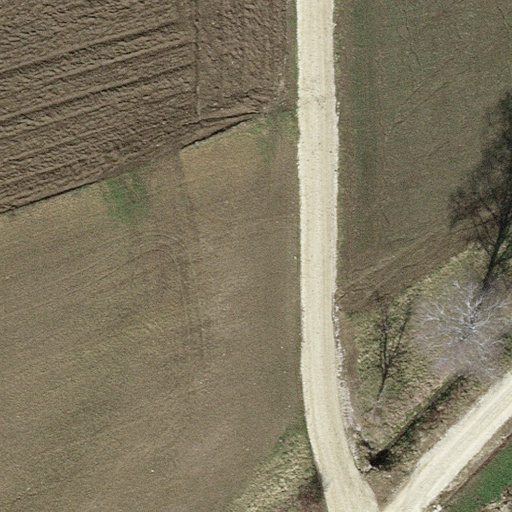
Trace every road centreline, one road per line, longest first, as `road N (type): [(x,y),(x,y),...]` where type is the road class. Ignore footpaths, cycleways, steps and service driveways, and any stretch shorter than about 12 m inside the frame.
road 1 (track): [(319,0),(320,318),(337,452),(358,511)]
road 2 (track): [(403,511),(511,406)]
